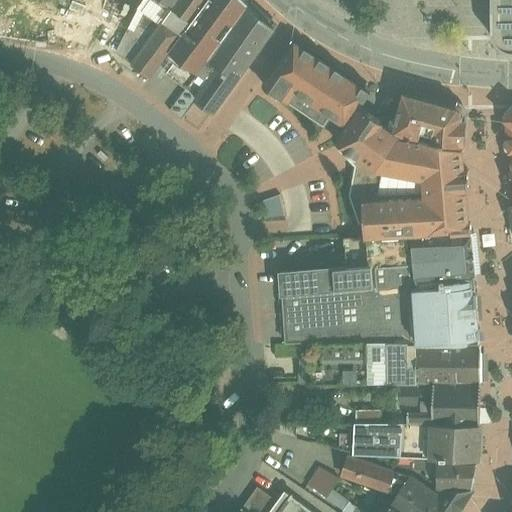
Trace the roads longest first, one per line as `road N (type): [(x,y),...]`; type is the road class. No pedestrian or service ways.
road 1 (residential): [(206,146),(257,235),(256,385)]
road 2 (secondary): [(299,8),(404,67),(511,78)]
road 3 (residential): [(47,64),(123,93),(206,146)]
road 4 (residential): [(299,8),(206,146)]
road 5 (residential): [(256,385),(245,472),(219,511)]
